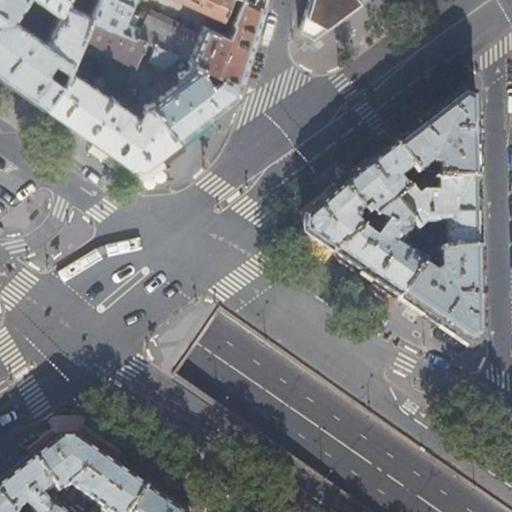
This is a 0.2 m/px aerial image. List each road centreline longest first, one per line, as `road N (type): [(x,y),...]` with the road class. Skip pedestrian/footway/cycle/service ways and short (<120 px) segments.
road 1 (primary): [(438,511),(0,205)]
road 2 (residential): [(503,408),(489,0)]
road 3 (residential): [(81,323),(341,511)]
road 4 (primary): [(242,190),(489,0)]
road 5 (residential): [(511,486),(365,383),(280,303)]
road 6 (residential): [(81,323),(80,376),(233,511)]
road 7 (residential): [(503,408),(280,303)]
road 8 (residential): [(242,190),(293,0)]
road 9 (residential): [(176,244),(67,178)]
road 10 (primary): [(176,244),(81,323)]
